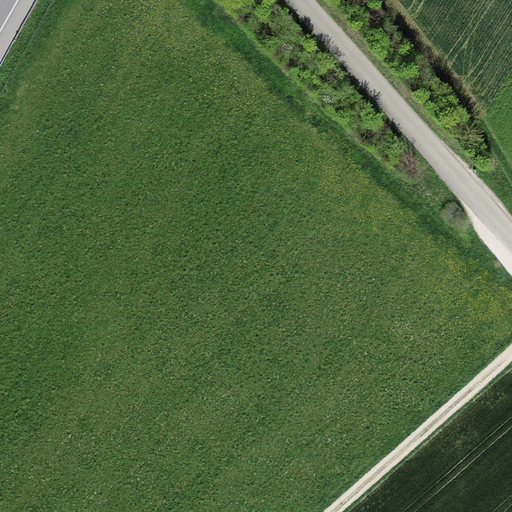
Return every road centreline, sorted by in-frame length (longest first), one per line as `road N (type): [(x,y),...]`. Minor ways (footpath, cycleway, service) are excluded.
road 1 (track): [(300,0),(511,238)]
road 2 (track): [(511,353),(333,511)]
